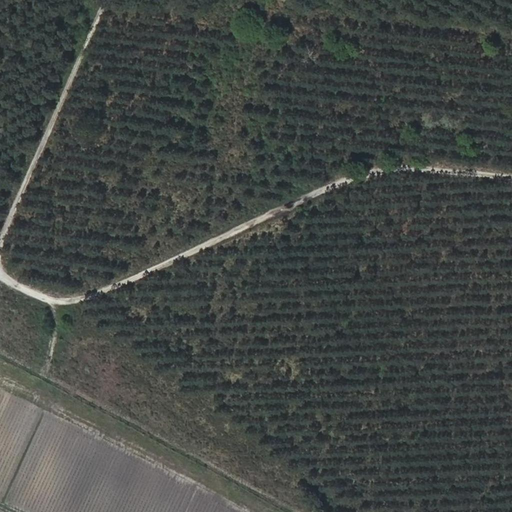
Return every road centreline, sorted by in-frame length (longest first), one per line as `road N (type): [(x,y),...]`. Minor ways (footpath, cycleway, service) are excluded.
road 1 (track): [(0,272),(58,303),(120,287),(341,184),(423,173),(511,180)]
road 2 (track): [(511,41),(476,30),(256,27),(101,9)]
road 3 (track): [(105,0),(0,243)]
